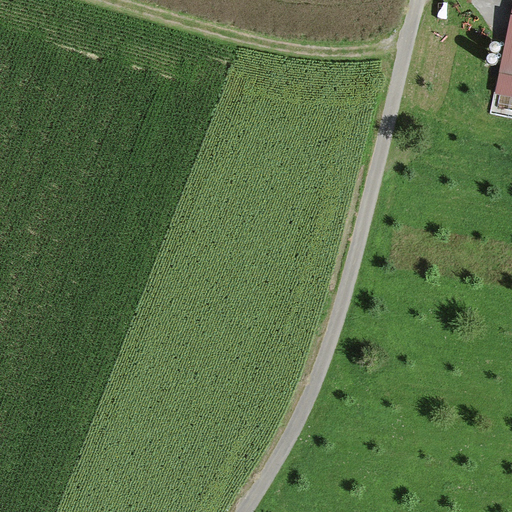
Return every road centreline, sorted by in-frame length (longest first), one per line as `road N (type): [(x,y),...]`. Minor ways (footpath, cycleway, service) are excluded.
road 1 (unclassified): [(251,511),(303,426),(346,312),(421,0)]
road 2 (track): [(98,0),(330,57),(412,41)]
